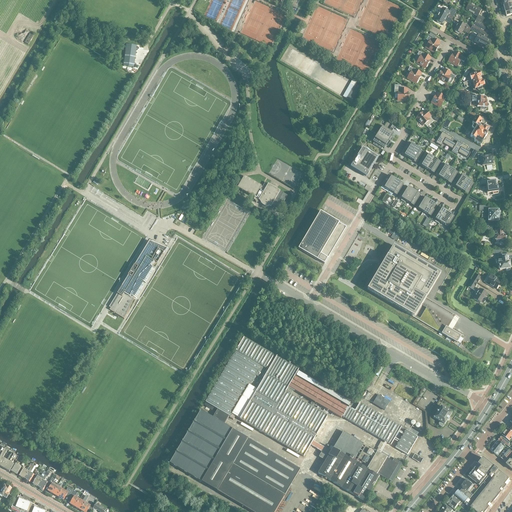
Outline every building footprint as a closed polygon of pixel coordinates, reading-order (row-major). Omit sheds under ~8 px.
[(481,24),(484,18),(478,15),(481,10),(469,3),(465,10),(477,17),(475,21),(481,24)] [(455,9),(457,11),(460,12),(463,7),(458,4),(455,9)] [(454,18),(453,17),(457,11),(455,9),(452,8),(449,12),(443,8),(436,20),(443,24),(445,20),(450,23),(454,18)] [(472,27),(470,30),(479,34),(475,42),(487,49),(491,42),(486,39),(489,34),(488,33),(484,31),(486,27),(481,24),(475,21),(472,27)] [(468,34),(470,30),(472,27),(466,24),(465,26),(458,22),(454,31),(460,34),(462,31),(468,34)] [(30,33),(25,42),(29,44),(33,35),(30,33)] [(426,48),(434,53),(435,52),(436,52),(437,51),(436,49),(438,46),(440,43),(433,39),(428,36),(426,40),(429,42),(426,48)] [(136,46),(126,45),(125,52),(135,53),(136,46)] [(416,63),(425,68),(426,67),(427,67),(428,66),(427,64),(429,61),(430,58),(424,54),(419,51),(417,55),(420,57),(416,63)] [(466,59),(461,56),(462,56),(455,52),(453,55),(452,54),(450,58),(449,58),(448,59),(448,60),(448,61),(457,67),(461,60),(464,62),(466,59)] [(407,79),(416,84),(416,83),(418,83),(418,81),(418,80),(420,77),(419,77),(421,74),(414,70),(410,67),(408,70),(411,72),(407,79)] [(438,78),(437,79),(440,80),(438,83),(443,86),(445,83),(446,84),(447,82),(450,84),(455,76),(450,73),(444,69),(442,72),(440,75),(438,75),(438,77),(438,78)] [(464,86),(482,80),(481,78),(482,76),(481,74),(480,73),(476,74),(475,73),(474,72),(471,74),(471,75),(471,76),(470,77),(471,81),(469,81),(463,83),(464,86)] [(35,75),(30,73),(20,91),(25,94),(35,75)] [(482,80),(464,86),(465,88),(466,89),(471,87),(473,86),(475,90),(477,89),(478,90),(479,91),(482,90),(482,89),(482,87),(484,86),(482,80)] [(352,102),(359,89),(362,85),(356,82),(346,99),(352,102)] [(407,89),(400,89),(400,86),(395,85),(394,89),(394,93),(398,93),(397,100),(408,101),(408,100),(408,99),(409,97),(408,96),(408,93),(407,93),(407,89)] [(482,98),(469,97),(469,92),(458,91),(458,92),(458,97),(466,97),(466,101),(476,102),(477,102),(477,107),(480,107),(480,110),(485,110),(486,109),(486,108),(486,107),(487,107),(488,106),(488,105),(487,104),(487,103),(486,103),(486,101),(486,98),(485,97),(482,97),(482,98)] [(448,100),(444,97),(437,93),(436,96),(435,95),(433,99),(432,99),(431,100),(431,102),(440,108),(444,101),(447,103),(448,100)] [(433,121),(430,117),(430,116),(425,111),(423,113),(422,113),(419,115),(418,115),(417,116),(417,117),(416,118),(423,126),(424,124),(427,127),(433,121)] [(484,120),(478,116),(473,125),(474,125),(472,128),(475,130),(471,137),(476,140),(475,142),(481,146),(484,142),(487,137),(488,135),(487,134),(490,130),(489,128),(486,126),(487,124),(483,122),(484,120)] [(377,134),(389,141),(390,142),(393,138),(391,137),(393,133),(382,126),(377,134)] [(442,132),(436,143),(441,146),(443,144),(453,149),(456,144),(451,141),(453,138),(442,132)] [(389,141),(377,134),(373,142),(384,149),(389,141)] [(453,149),(451,152),(456,155),(458,153),(467,158),(470,153),(466,150),(468,147),(457,141),(456,144),(453,149)] [(409,158),(416,147),(417,146),(412,143),(412,145),(408,142),(401,154),(409,158)] [(416,147),(409,158),(417,163),(424,152),(416,147)] [(362,148),(350,167),(366,177),(378,157),(362,148)] [(426,169),(433,158),(425,153),(418,164),(426,169)] [(494,160),(493,155),(484,156),(484,154),(478,155),(479,162),(482,162),(482,166),(487,166),(492,166),(492,165),(494,165),(493,160),(494,160)] [(433,158),(426,169),(434,174),(441,162),(433,158)] [(443,180),(450,168),(442,163),(435,175),(443,180)] [(450,168),(443,180),(451,184),(458,173),(454,171),(455,169),(451,167),(450,168)] [(460,190),(467,179),(468,177),(463,175),(463,176),(459,174),(452,185),(460,190)] [(388,192),(389,191),(396,180),(388,175),(381,186),(380,188),(388,192)] [(283,193),(268,184),(265,182),(262,187),(244,176),(237,188),(254,198),(253,199),(254,199),(254,200),(255,200),(255,201),(256,202),(256,203),(256,202),(256,201),(259,200),(260,201),(260,202),(261,203),(261,204),(262,204),(262,205),(263,205),(263,206),(264,206),(265,206),(266,206),(266,207),(267,207),(268,207),(269,206),(273,209),(273,208),(273,207),(274,207),(274,206),(274,205),(280,208),(287,195),(283,193)] [(467,179),(460,190),(467,195),(474,183),(471,182),(472,180),(468,178),(467,179)] [(396,180),(389,191),(396,196),(403,184),(396,180)] [(484,188),(484,190),(487,190),(487,195),(498,194),(497,192),(498,191),(497,186),(496,186),(495,181),(486,182),(486,184),(481,185),(481,188),(484,188)] [(406,202),(413,190),(405,185),(398,197),(401,199),(400,200),(405,203),(405,201),(406,202)] [(413,190),(406,202),(413,206),(420,195),(413,190)] [(480,201),(469,195),(467,198),(479,204),(480,201)] [(423,212),(430,201),(422,196),(415,207),(423,212)] [(430,201),(423,212),(430,217),(437,206),(430,201)] [(481,218),(488,218),(488,221),(499,222),(499,216),(500,215),(500,211),(499,211),(499,210),(489,210),(489,207),(486,207),(486,206),(479,206),(475,206),(475,211),(479,211),(479,213),(481,213),(481,218)] [(440,223),(447,211),(439,207),(432,218),(435,220),(434,221),(439,224),(440,222),(440,223)] [(298,249),(314,258),(324,264),(346,227),(320,211),(298,249)] [(447,211),(440,223),(447,227),(454,216),(447,211)] [(504,235),(504,230),(493,230),(493,228),(484,228),(484,235),(492,235),(492,232),(495,232),(495,241),(500,241),(500,243),(504,243),(504,241),(505,241),(505,240),(506,239),(506,237),(505,236),(505,235),(504,235)] [(400,234),(395,231),(391,238),(396,241),(400,234)] [(111,307),(109,310),(124,319),(127,314),(133,298),(134,297),(136,299),(145,285),(141,282),(142,281),(146,283),(154,270),(151,269),(153,266),(156,263),(157,264),(163,254),(168,249),(154,244),(156,242),(152,240),(151,242),(149,241),(109,306),(111,307)] [(393,246),(367,290),(454,341),(455,342),(459,335),(452,331),(459,318),(425,298),(426,295),(439,273),(393,246)] [(508,256),(502,257),(498,257),(498,258),(496,258),(496,261),(498,261),(500,270),(506,269),(506,271),(507,271),(509,271),(509,270),(509,269),(510,269),(509,262),(510,261),(510,259),(509,258),(508,256)] [(472,280),(477,283),(479,280),(479,279),(480,277),(476,274),(472,280)] [(485,283),(496,290),(501,281),(491,275),(485,283)] [(475,287),(477,284),(477,283),(472,280),(468,287),(473,290),(474,287),(475,287)] [(488,294),(479,289),(473,299),(480,304),(481,302),(483,303),(486,299),(485,299),(488,294)] [(248,511),(275,511),(285,496),(301,471),(233,429),(224,424),(229,416),(231,416),(230,418),(233,420),(235,416),(303,457),(310,445),(321,451),(318,457),(325,461),(318,473),(364,501),(380,475),(392,482),(400,468),(399,467),(402,463),(394,458),(392,461),(366,445),(365,446),(355,462),(352,460),(353,457),(355,458),(363,444),(343,431),(331,452),(312,441),(327,416),(290,395),(293,390),(312,401),(327,410),(332,413),(341,418),(342,416),(390,445),(401,427),(359,402),(357,406),(355,405),(354,407),(349,403),(350,402),(298,371),(298,370),(244,338),(236,351),(207,402),(206,401),(204,405),(213,410),(214,408),(218,410),(213,418),(200,411),(170,463),(248,511)] [(384,410),(390,402),(378,395),(373,403),(384,410)] [(440,422),(438,424),(439,426),(441,427),(443,426),(444,425),(452,413),(441,406),(434,418),(440,422)] [(509,441),(511,438),(511,431),(508,429),(502,436),(509,441)] [(407,455),(418,437),(406,430),(395,448),(407,455)] [(505,446),(506,445),(509,447),(511,445),(511,444),(501,437),(498,441),(505,446)] [(498,442),(491,450),(497,456),(504,447),(498,442)] [(503,456),(501,458),(506,463),(511,456),(511,452),(507,448),(504,451),(501,455),(503,456)] [(5,459),(0,467),(5,469),(14,454),(11,452),(7,460),(5,459)] [(15,461),(18,456),(14,454),(5,469),(9,472),(14,464),(11,463),(13,459),(15,461)] [(477,467),(469,477),(481,486),(466,505),(475,511),(485,511),(511,481),(495,469),(496,468),(484,459),(479,464),(480,465),(478,467),(477,467)] [(21,467),(16,464),(11,471),(11,472),(12,473),(13,473),(14,473),(17,475),(21,467)] [(22,478),(24,479),(32,465),(31,464),(27,471),(24,469),(24,470),(23,469),(19,476),(20,477),(21,478),(22,478)] [(32,474),(30,473),(34,466),(32,465),(24,479),(26,480),(26,481),(27,482),(28,481),(29,482),(31,478),(33,475),(32,474)] [(49,473),(50,473),(47,471),(43,477),(38,487),(42,490),(45,486),(45,485),(47,483),(46,482),(44,481),(47,476),(48,477),(50,473),(49,473)] [(33,484),(38,487),(43,477),(38,474),(37,476),(35,480),(35,481),(33,484)] [(55,480),(52,478),(48,486),(50,487),(48,491),(53,494),(57,486),(53,484),(55,480)] [(58,497),(63,489),(60,488),(63,482),(60,480),(57,486),(53,494),(58,497)] [(462,487),(459,491),(470,499),(473,496),(480,486),(476,483),(474,485),(467,480),(461,487),(462,487)] [(0,500),(1,499),(0,498),(0,496),(1,498),(2,496),(6,499),(8,495),(10,496),(13,491),(10,490),(10,489),(7,487),(6,487),(4,486),(0,492),(0,491),(0,500)] [(63,489),(58,497),(63,500),(66,496),(69,498),(73,491),(70,489),(68,492),(63,489)] [(79,494),(74,491),(73,491),(69,498),(72,500),(70,504),(75,507),(80,500),(77,498),(79,494)] [(459,491),(455,496),(465,504),(466,504),(470,499),(459,491)] [(22,498),(17,495),(11,506),(19,511),(24,501),(21,500),(21,498),(22,498)] [(461,502),(454,496),(448,504),(455,509),(458,505),(466,511),(467,511),(470,509),(461,502)] [(80,500),(75,507),(81,510),(85,503),(80,500)] [(27,501),(27,502),(24,501),(19,511),(21,511),(29,511),(32,504),(28,501),(27,501)] [(92,502),(91,504),(90,506),(85,503),(81,510),(83,511),(86,511),(88,509),(91,511),(95,504),(92,502)] [(97,510),(99,511),(104,511),(106,509),(96,503),(93,509),(93,510),(95,511),(96,511),(97,510)]
